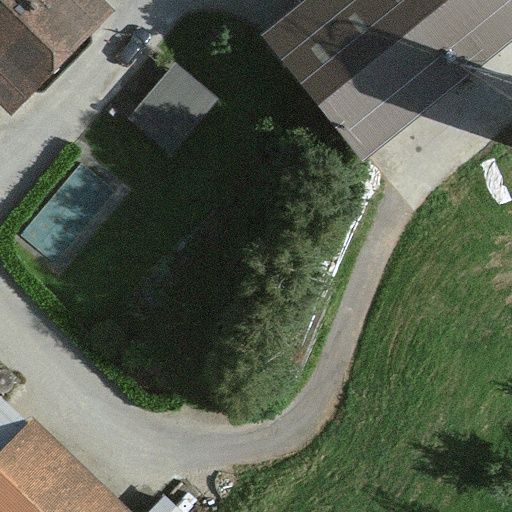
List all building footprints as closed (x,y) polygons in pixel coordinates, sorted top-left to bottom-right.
[(103,0),(0,0),(0,98),(11,111),(117,16),(103,0)] [(511,0),(312,0),(276,28),(367,146),(511,33),(511,0)] [(174,148),(223,95),(178,55),(130,108),(174,148)] [(17,233),(58,266),(124,185),(83,152),(17,233)] [(125,511),(0,396),(0,511),(125,511)]
